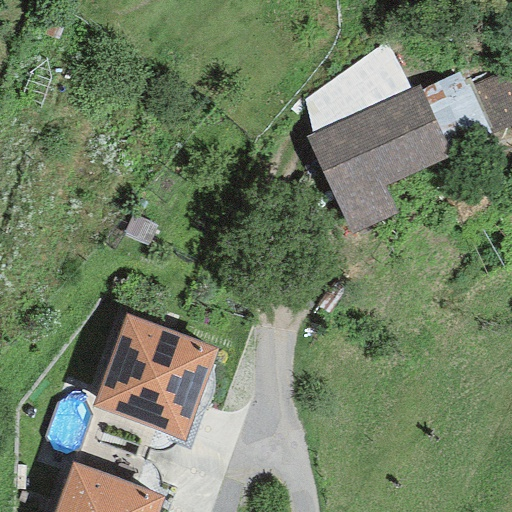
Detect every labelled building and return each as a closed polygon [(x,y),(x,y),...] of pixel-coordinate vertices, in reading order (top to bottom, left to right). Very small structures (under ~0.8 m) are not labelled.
[(302,99),(311,134),(409,90),(386,41),(302,99)] [(511,69),(472,87),(492,133),(511,124),(511,69)] [(465,70),(420,89),(449,159),(495,139),(492,133),(472,87),(465,70)] [(311,134),(303,137),(348,236),(394,215),(382,188),(449,159),(420,89),(418,86),(409,90),(311,134)] [(216,350),(124,314),(91,407),(183,443),(216,350)] [(157,511),(163,497),(70,462),(50,511),(157,511)]
